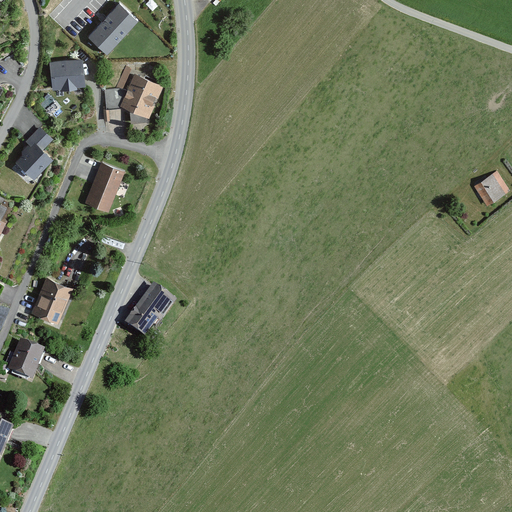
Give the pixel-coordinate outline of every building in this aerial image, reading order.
[(120,2),(88,37),(107,54),(138,19),(120,2)] [(86,58),(52,60),(54,87),(87,85),(86,58)] [(166,85),(135,71),(121,103),(152,116),(166,85)] [(33,144),(18,159),(37,179),(58,158),(47,147),(56,138),(43,125),(28,140),(33,144)] [(126,170),(102,160),(86,201),(110,210),(126,170)] [(497,169),(474,185),(487,204),(510,189),(497,169)] [(0,201),(0,215),(4,217),(10,206),(0,201)] [(0,215),(0,239),(10,220),(4,217),(0,215)] [(76,287),(48,275),(33,310),(61,322),(76,287)] [(179,300),(157,283),(129,322),(151,338),(179,300)] [(48,349),(23,338),(10,367),(36,378),(48,349)] [(16,426),(0,419),(0,452),(4,455),(16,426)]
